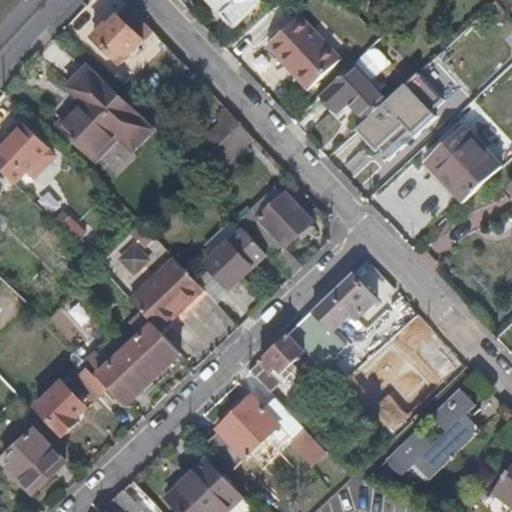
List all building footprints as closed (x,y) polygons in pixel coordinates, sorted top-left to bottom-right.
[(230,1),(229,0),(209,0),(220,11),(230,1)] [(264,1),(263,0),(229,0),(230,1),(220,11),(235,29),(264,1)] [(154,31),(131,6),(121,16),(146,41),(154,31)] [(146,41),(121,16),(111,26),(108,22),(93,38),(122,65),(146,41)] [(346,61),(305,16),(274,43),(296,68),(292,71),(311,92),(346,61)] [(157,128),(88,63),(66,87),(81,101),(59,125),(98,162),(122,138),(135,151),(157,128)] [(387,101),(353,66),(322,95),(338,112),(347,102),(366,121),(387,101)] [(438,116),(407,83),(387,101),(366,121),(364,123),(378,136),(373,140),(390,160),(406,145),(395,133),(404,125),(416,137),(438,116)] [(210,156),(242,125),(227,109),(218,118),(222,122),(201,143),(200,146),(210,156)] [(378,136),(364,123),(358,129),(371,143),(373,140),(378,136)] [(54,161),(58,156),(26,125),(0,151),(0,170),(23,193),(35,181),(54,161)] [(502,168),(464,129),(427,164),(452,191),(456,188),(467,200),(502,168)] [(336,152),(350,175),(368,164),(354,140),(336,152)] [(42,187),(60,167),(54,161),(35,181),(42,187)] [(289,249),(315,223),(289,194),(262,220),(289,249)] [(68,210),(58,220),(78,243),(88,234),(68,210)] [(289,249),(262,220),(253,212),(241,223),(245,227),(269,253),(277,261),(289,249)] [(231,289),(269,253),(245,227),(206,263),(231,289)] [(304,264),(289,249),(277,261),(292,277),(304,264)] [(160,331),(203,290),(175,260),(132,301),(143,313),(155,326),(160,331)] [(376,304),(379,301),(376,297),(366,287),(353,274),(315,310),(336,332),(353,317),(357,321),(376,304)] [(381,293),(370,282),(366,287),(376,297),(381,293)] [(70,315),(88,327),(97,314),(80,302),(70,315)] [(366,331),(385,313),(376,304),(357,321),(366,331)] [(313,354),(336,332),(315,310),(292,332),(309,350),(313,354)] [(143,337),(155,326),(143,313),(131,324),(143,337)] [(127,406),(176,360),(182,355),(160,331),(155,326),(143,337),(100,378),(110,389),(127,406)] [(286,372),(309,350),(292,332),(262,360),(276,374),(282,368),(286,372)] [(282,380),(276,374),(262,360),(253,369),(273,390),(282,380)] [(77,381),(91,368),(85,362),(72,375),(77,381)] [(110,389),(100,378),(91,368),(77,381),(77,382),(95,401),(97,401),(110,389)] [(71,413),(83,401),(64,382),(37,408),(62,434),(77,420),(71,413)] [(431,479),(482,429),(468,414),(477,404),(462,389),(432,418),(447,431),(447,433),(435,446),(419,431),(389,460),(404,476),(415,465),(420,468),(431,479)] [(236,468),(283,425),(256,396),(209,439),(236,468)] [(204,434),(229,410),(220,400),(194,424),(204,434)] [(329,450),(308,427),(292,442),(314,463),(329,450)] [(65,462),(35,430),(4,460),(34,491),(65,462)] [(228,511),(246,496),(209,457),(168,495),(184,511),(228,511)] [(431,479),(420,468),(416,472),(427,483),(431,479)] [(511,470),(494,494),(511,506),(511,470)] [(142,511),(154,501),(135,481),(102,511),(142,511)]
